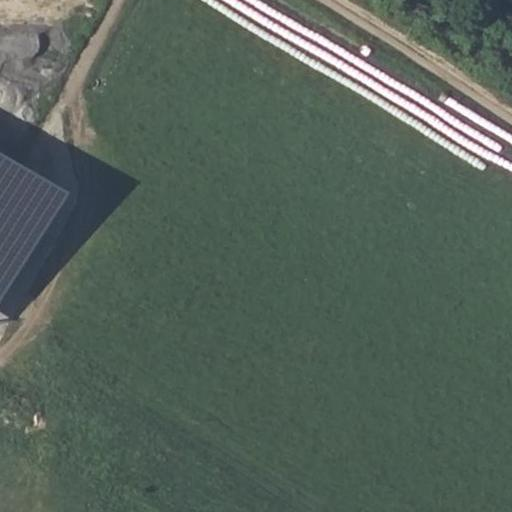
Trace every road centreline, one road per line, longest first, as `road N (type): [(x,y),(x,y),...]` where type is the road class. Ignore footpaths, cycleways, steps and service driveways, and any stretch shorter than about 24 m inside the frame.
road 1 (track): [(0,333),(16,327),(85,201),(73,101),(122,0)]
road 2 (track): [(321,0),(511,121)]
